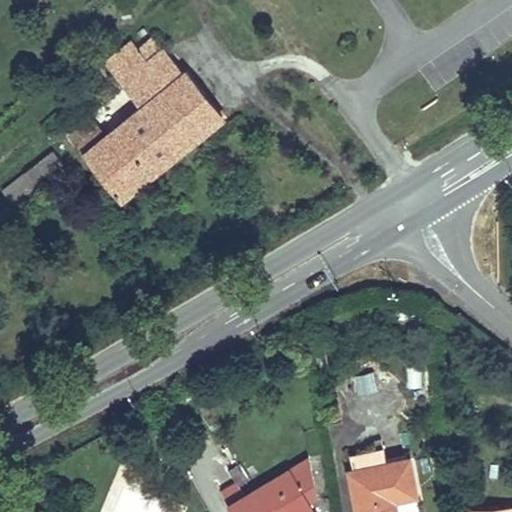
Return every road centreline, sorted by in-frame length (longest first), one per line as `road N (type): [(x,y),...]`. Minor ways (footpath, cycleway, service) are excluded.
road 1 (primary): [(411,205),(0,436)]
road 2 (residential): [(511,324),(452,270),(411,205)]
road 3 (unknown): [(347,117),(314,85),(252,79),(223,86)]
